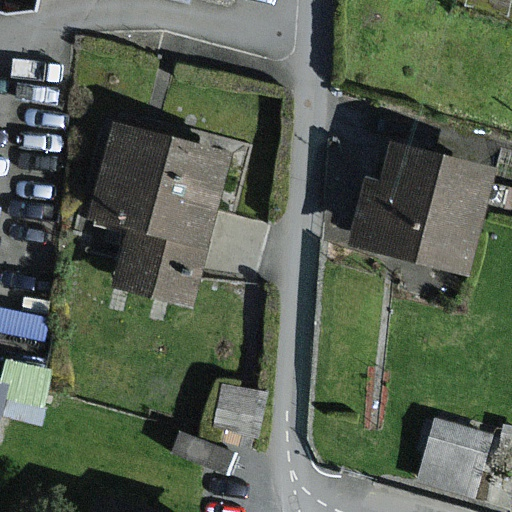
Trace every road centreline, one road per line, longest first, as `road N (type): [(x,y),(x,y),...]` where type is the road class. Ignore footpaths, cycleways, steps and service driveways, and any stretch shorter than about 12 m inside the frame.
road 1 (residential): [(291,477),(318,0)]
road 2 (residential): [(426,511),(291,477)]
